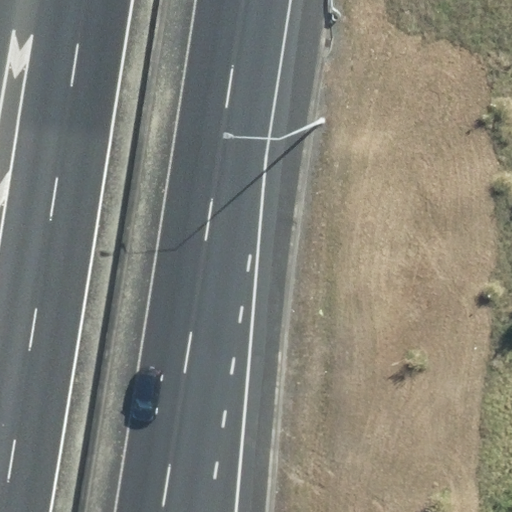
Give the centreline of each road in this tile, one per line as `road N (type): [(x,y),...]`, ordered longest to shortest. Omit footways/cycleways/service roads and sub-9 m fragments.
road 1 (motorway): [(0,506),(80,0)]
road 2 (motorway): [(239,0),(168,502)]
